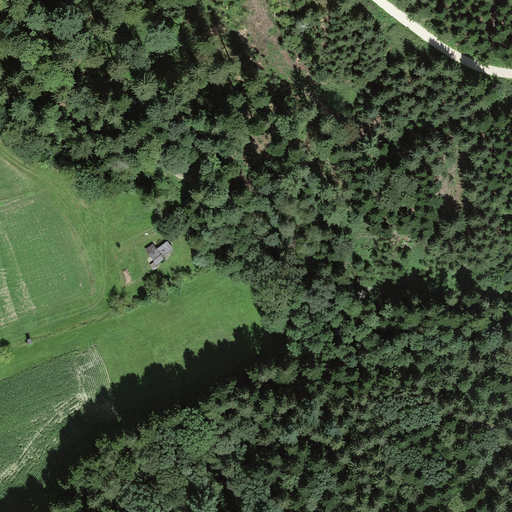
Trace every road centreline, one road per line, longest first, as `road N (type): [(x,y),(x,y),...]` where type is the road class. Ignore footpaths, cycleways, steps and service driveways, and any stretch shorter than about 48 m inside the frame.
road 1 (track): [(0,42),(60,91),(120,73),(154,77),(178,95),(184,148),(235,182),(277,262)]
road 2 (track): [(511,73),(448,52),(383,0)]
